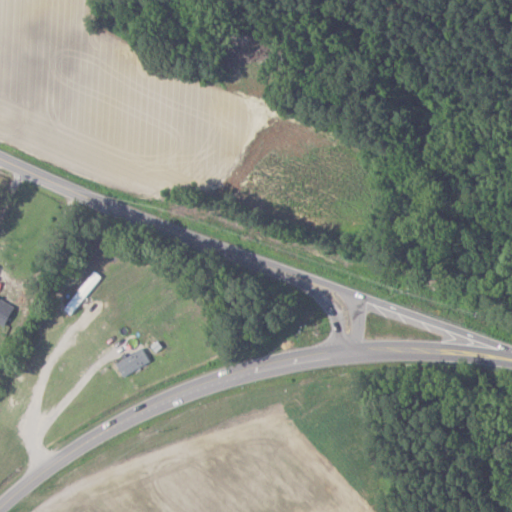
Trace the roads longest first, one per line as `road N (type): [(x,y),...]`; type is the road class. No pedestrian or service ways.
road 1 (secondary): [(0,506),(100,432),(263,365),(348,351),(511,355)]
road 2 (secondary): [(348,351),(348,324),(333,290),(0,160)]
road 3 (secondary): [(511,352),(333,290)]
